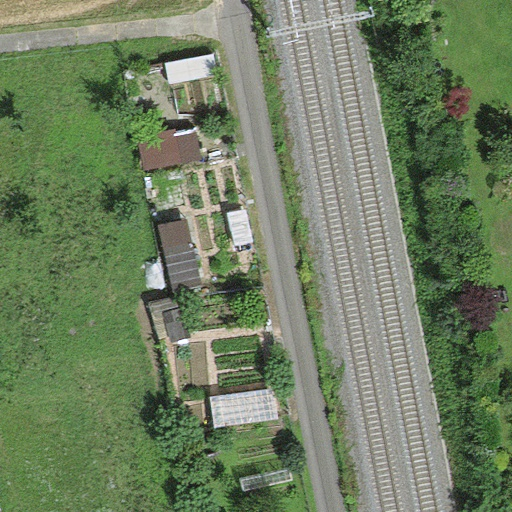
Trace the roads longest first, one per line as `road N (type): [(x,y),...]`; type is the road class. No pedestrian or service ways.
road 1 (residential): [(238,18),(328,511)]
road 2 (unclassified): [(238,18),(0,40)]
